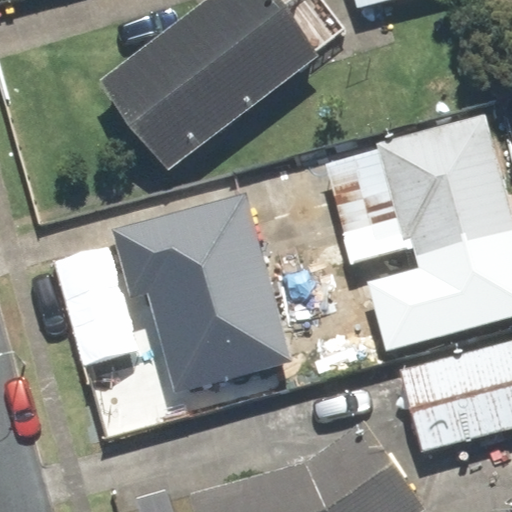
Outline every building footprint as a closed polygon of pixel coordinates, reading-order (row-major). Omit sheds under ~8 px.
[(228,0),(114,87),(180,174),(331,60),(285,0),(228,0)] [(362,0),(365,11),(408,0),(362,0)] [(511,181),(494,116),(386,145),(411,239),(420,236),(440,312),(447,310),(452,327),(511,311),(511,181)] [(303,361),(257,192),(122,227),(141,300),(159,295),(185,392),(303,361)] [(511,343),(411,369),(432,450),(511,429),(511,343)] [(377,422),(314,464),(200,495),(204,511),(432,511),(436,509),(377,422)]
